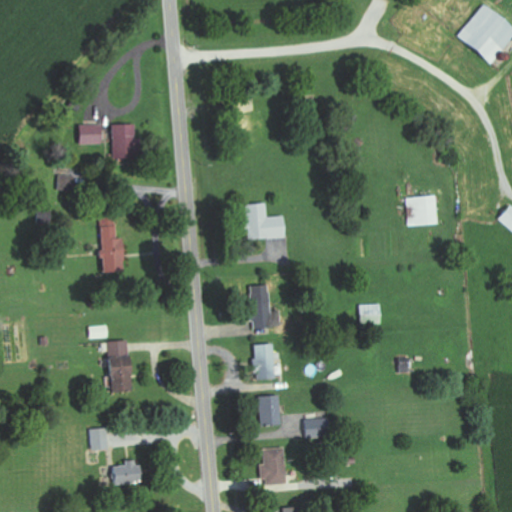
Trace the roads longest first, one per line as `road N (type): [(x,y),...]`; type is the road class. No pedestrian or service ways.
road 1 (secondary): [(212,511),(169,0)]
road 2 (residential): [(173,46),(355,39),(429,62),(477,97),(511,186)]
